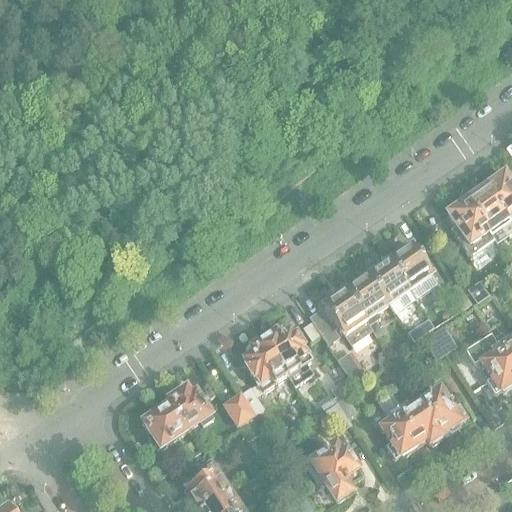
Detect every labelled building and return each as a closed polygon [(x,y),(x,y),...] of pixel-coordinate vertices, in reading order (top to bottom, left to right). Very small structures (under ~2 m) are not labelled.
[(511,220),(511,187),(505,177),(485,192),(507,224),(508,223),(511,220)] [(507,224),(485,192),(475,198),(474,197),(466,202),(467,204),(466,205),(491,242),(492,241),(503,233),(508,240),(511,237),(511,229),(511,227),(508,223),(507,224)] [(491,242),(466,205),(447,219),(455,230),(450,233),(470,261),(487,250),(494,245),(492,241),(491,242)] [(438,288),(412,250),(398,260),(399,262),(391,267),(415,304),(438,288)] [(415,304),(391,267),(382,273),(381,271),(368,280),(388,309),(394,318),(415,304)] [(388,309),(368,280),(354,289),(355,292),(347,297),(372,335),(374,338),(374,337),(377,341),(386,336),(382,330),(380,331),(376,324),(375,325),(370,318),(373,316),(375,318),(388,309)] [(479,286),(467,295),(477,309),(489,300),(479,286)] [(471,309),(457,289),(447,296),(461,316),(471,309)] [(372,335),(347,297),(339,303),(337,301),(323,311),(342,340),(344,339),(351,350),(368,338),(372,335)] [(321,339),(312,326),(302,332),(311,346),(321,339)] [(457,351),(445,332),(444,330),(433,338),(446,358),(457,351)] [(511,344),(508,347),(507,345),(506,345),(501,337),(500,338),(496,331),(489,335),(495,344),(498,351),(511,372),(511,344)] [(422,341),(417,332),(407,337),(413,347),(422,341)] [(313,363),(296,339),(294,340),(290,334),(286,337),(284,333),(280,333),(263,344),(287,381),(288,380),(294,391),(313,378),(306,368),(313,363)] [(339,342),(334,334),(322,342),(328,350),(339,342)] [(495,344),(489,335),(482,339),(488,349),(493,345),(495,344)] [(446,358),(433,338),(423,344),(437,365),(446,358)] [(287,381),(263,344),(246,355),(245,359),(247,363),(244,365),(248,371),(264,396),(287,381)] [(511,388),(511,372),(498,351),(477,364),(483,373),(484,372),(491,383),(486,387),(495,400),(500,397),(502,396),(503,397),(511,391),(511,390),(511,388)] [(362,378),(349,358),(338,365),(347,379),(351,386),(362,378)] [(210,388),(204,392),(210,402),(216,398),(210,388)] [(264,414),(249,392),(240,399),(254,421),(264,414)] [(466,423),(458,409),(453,412),(443,397),(444,397),(441,392),(421,406),(442,439),(450,434),(451,435),(460,429),(459,428),(461,427),(461,426),(466,423)] [(215,426),(196,397),(191,401),(186,393),(168,405),(170,408),(187,433),(200,425),(206,433),(215,426)] [(357,417),(343,397),(334,403),(347,423),(357,417)] [(391,397),(386,401),(392,409),(397,407),(391,397)] [(254,421),(240,399),(224,409),(241,434),(255,425),(253,421),(254,421)] [(386,401),(386,399),(378,405),(390,422),(377,431),(381,438),(382,437),(390,449),(386,452),(394,465),(399,461),(400,462),(401,461),(402,462),(412,456),(411,455),(419,449),(398,417),(392,409),(386,401)] [(347,423),(334,403),(321,411),(339,439),(352,431),(347,423)] [(442,439),(421,406),(411,412),(409,409),(398,417),(419,449),(426,445),(429,449),(431,448),(432,450),(442,443),(441,442),(443,441),(442,439)] [(187,433),(170,408),(159,416),(157,412),(140,424),(150,438),(146,440),(157,456),(189,436),(187,433)] [(263,436),(255,425),(241,434),(248,445),(263,436)] [(362,482),(346,458),(345,457),(340,459),(334,450),(321,457),(324,461),(308,471),(319,488),(322,486),(337,507),(352,497),(348,491),(362,482)] [(204,511),(228,497),(220,485),(223,483),(211,464),(180,483),(187,494),(187,495),(191,502),(188,504),(193,511),(204,511)] [(242,511),(239,508),(236,510),(228,497),(204,511),(242,511)] [(289,511),(292,511),(304,504),(301,500),(287,509),(289,511)] [(304,504),(292,511),(312,511),(307,502),(304,504)]
